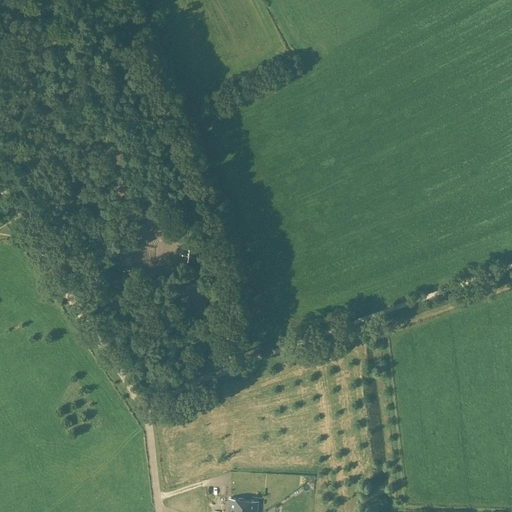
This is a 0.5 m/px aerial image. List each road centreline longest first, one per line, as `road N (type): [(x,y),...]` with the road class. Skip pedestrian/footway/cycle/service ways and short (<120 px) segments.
road 1 (unclassified): [(157,511),(144,409),(0,187)]
road 2 (track): [(144,409),(231,367),(367,318)]
road 3 (track): [(367,318),(511,266)]
